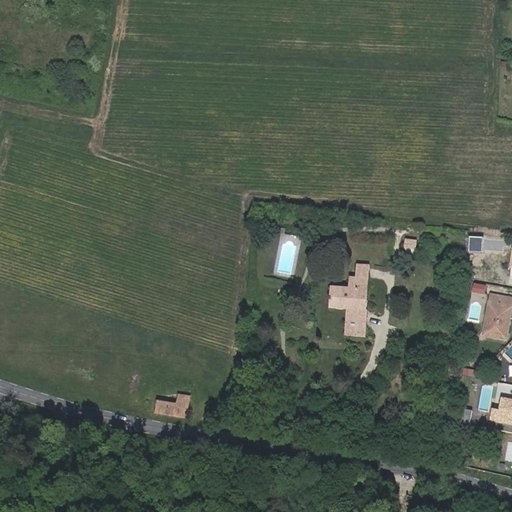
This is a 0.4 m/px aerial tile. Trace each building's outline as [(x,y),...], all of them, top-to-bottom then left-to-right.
[(404,239),(403,253),(416,254),(417,239),(404,239)] [(417,250),(427,251),(429,242),(418,240),(417,250)] [(330,296),(346,298),(365,300),(368,275),(371,258),(357,256),(355,270),(355,273),(349,273),(349,277),(333,276),(330,296)] [(511,291),(489,288),(482,330),(504,334),(509,302),(511,302),(511,291)] [(346,298),(344,315),(363,318),(365,300),(346,298)] [(363,318),(344,315),(342,327),(362,329),(363,318)] [(177,404),(159,401),(157,414),(189,419),(193,398),(178,396),(177,404)]
